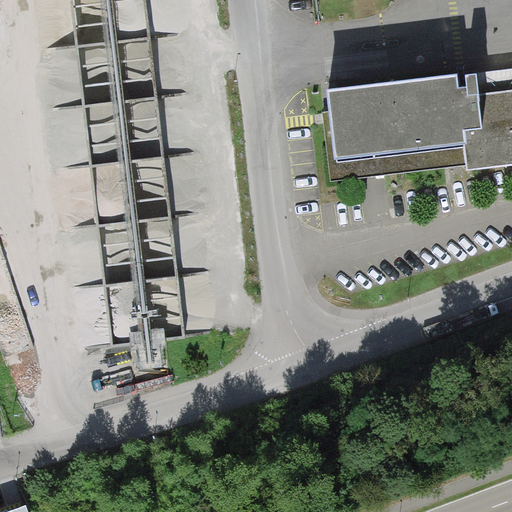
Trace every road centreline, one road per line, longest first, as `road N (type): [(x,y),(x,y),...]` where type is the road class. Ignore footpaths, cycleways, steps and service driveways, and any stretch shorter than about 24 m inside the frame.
road 1 (residential): [(248,0),(298,369)]
road 2 (residential): [(298,369),(0,460)]
road 3 (unknown): [(105,428),(0,190)]
road 4 (residential): [(511,284),(298,369)]
road 5 (unknown): [(0,174),(19,134),(0,44)]
